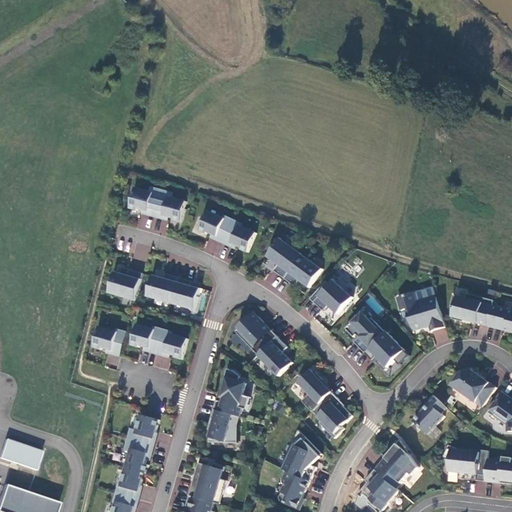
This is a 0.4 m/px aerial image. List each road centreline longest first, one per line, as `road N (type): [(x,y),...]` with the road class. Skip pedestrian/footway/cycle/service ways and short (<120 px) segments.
road 1 (track): [(511,291),(134,162),(169,53),(165,27),(138,0)]
road 2 (residential): [(382,411),(277,305),(239,297)]
road 3 (residential): [(511,365),(484,349),(457,348),(427,365),(382,411)]
road 4 (residential): [(239,297),(213,263),(107,231)]
road 5 (residential): [(239,297),(217,315),(189,408)]
